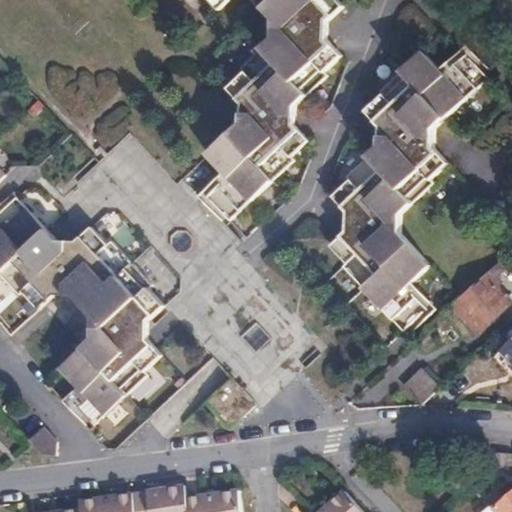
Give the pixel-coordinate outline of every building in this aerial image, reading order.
[(210,0),(220,10),(232,0),(258,0),(280,24),(279,40),(263,56),(260,53),(243,68),(246,71),(229,88),(243,101),(243,124),(208,156),(224,172),(199,196),(222,221),(227,216),(230,221),(252,201),(255,204),(277,183),(274,180),(296,160),(294,156),(310,140),(298,127),(299,106),(310,97),(308,95),(330,75),(327,72),(344,56),(332,42),(333,23),(347,7),(340,0),(210,0)] [(489,78),(467,54),(446,74),(424,51),(381,91),(384,95),(367,111),(381,127),(381,146),(348,177),(351,180),(333,196),(347,211),(347,233),(329,249),(404,331),(408,327),(413,332),(437,311),(414,285),(432,267),(402,234),(404,213),(435,184),(432,179),(449,163),(434,147),(437,128),(489,78)] [(94,337),(60,369),(81,392),(68,405),(91,430),(149,376),(147,373),(164,356),(149,340),(151,320),(165,306),(149,289),(152,285),(112,241),(108,244),(93,227),(78,241),(58,241),(17,198),(0,213),(0,227),(3,231),(0,233),(0,274),(19,295),(23,292),(40,310),(55,295),(73,296),(95,318),(94,337)] [(486,275),(490,280),(503,266),(499,263),(486,275)] [(457,302),(484,331),(511,304),(511,303),(490,280),(486,275),(457,302)] [(457,302),(450,308),(479,336),(484,331),(457,302)] [(511,343),(503,353),(511,362),(511,343)] [(415,389),(434,372),(430,368),(411,385),(415,389)] [(429,404),(448,386),(434,372),(415,389),(429,404)] [(206,403),(231,430),(257,405),(233,378),(206,403)] [(29,441),(45,458),(57,457),(58,441),(44,427),(29,441)] [(472,495),(511,455),(498,452),(464,486),(472,495)] [(190,511),(188,496),(186,485),(134,492),(136,511),(190,511)] [(243,511),(240,489),(188,496),(190,511),(243,511)] [(365,511),(345,490),(320,511),(365,511)] [(136,511),(134,492),(133,492),(81,501),(82,508),(82,511),(136,511)] [(511,511),(511,497),(497,510),(498,511),(511,511)]
